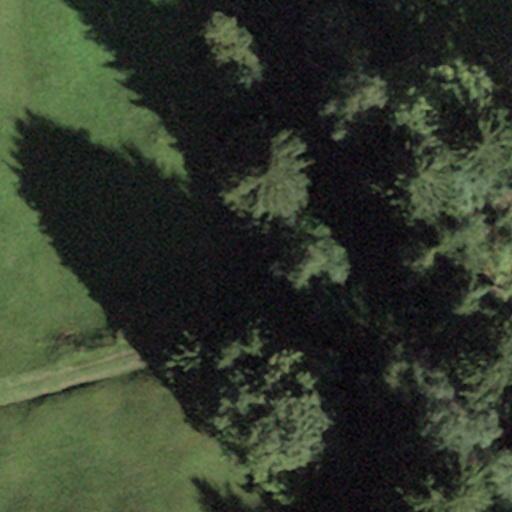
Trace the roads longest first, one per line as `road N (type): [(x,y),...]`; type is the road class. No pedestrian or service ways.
road 1 (track): [(282,0),(437,369),(511,511)]
road 2 (track): [(437,369),(224,333),(0,393)]
